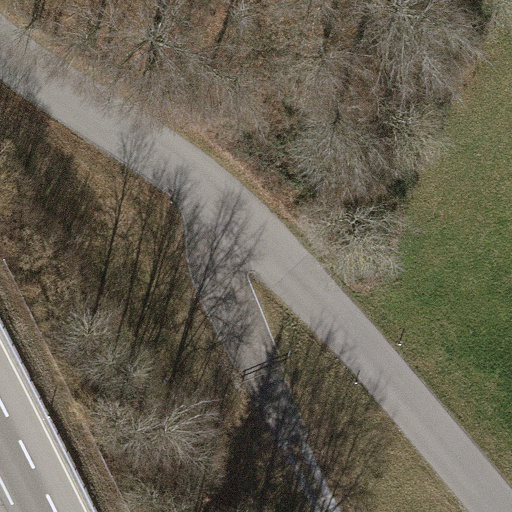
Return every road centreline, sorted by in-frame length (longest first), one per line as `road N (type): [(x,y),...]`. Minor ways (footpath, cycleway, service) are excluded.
road 1 (unclassified): [(499,511),(227,207),(0,52)]
road 2 (track): [(227,207),(220,286),(327,511)]
